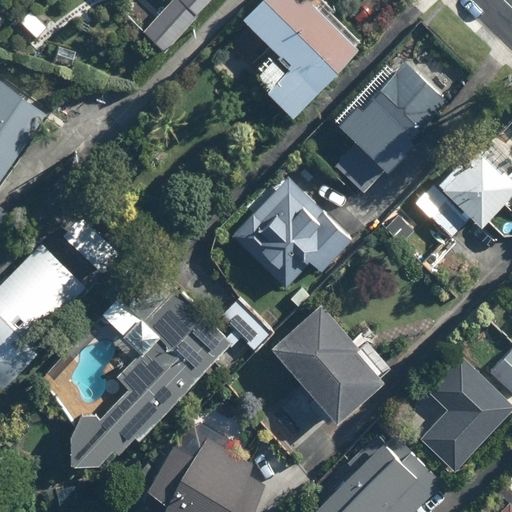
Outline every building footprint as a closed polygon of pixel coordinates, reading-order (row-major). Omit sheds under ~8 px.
[(169,0),(142,29),(166,51),(214,0),(169,0)] [(293,109),(365,37),(328,0),(259,0),(248,11),(296,59),(269,85),(293,109)] [(0,11),(0,30),(10,20),(0,11)] [(401,52),(340,120),(361,139),(340,162),(367,187),(450,96),(401,52)] [(0,176),(46,107),(1,77),(0,78),(0,221),(9,207),(0,200),(0,176)] [(429,210),(454,234),(475,211),(487,222),(511,196),(511,172),(480,142),(443,180),(450,187),(429,210)] [(235,231),(292,283),(312,260),(320,268),(355,230),(290,171),(235,231)] [(84,210),(62,231),(101,272),(123,252),(84,210)] [(0,391),(9,384),(45,349),(34,336),(86,285),(43,241),(0,282),(0,391)] [(74,422),(75,458),(103,458),(116,443),(123,445),(138,429),(144,435),(234,337),(176,283),(128,334),(143,347),(74,422)] [(275,328),(241,294),(222,314),(256,347),(275,328)] [(387,376),(323,301),(271,345),(335,420),(387,376)] [(511,346),(491,369),(511,388),(511,346)] [(511,401),(465,355),(431,388),(451,408),(421,438),(452,469),(511,407),(511,401)] [(317,511),(414,511),(448,480),(399,429),(315,509),(317,511)] [(252,469),(258,460),(218,434),(166,511),(254,511),(273,483),(252,469)]
